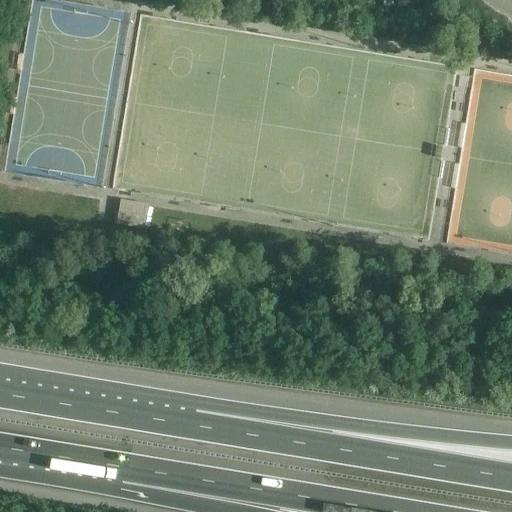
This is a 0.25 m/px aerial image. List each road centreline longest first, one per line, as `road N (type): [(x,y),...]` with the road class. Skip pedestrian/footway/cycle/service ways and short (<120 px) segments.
road 1 (motorway): [(511,479),(197,427)]
road 2 (motorway): [(511,444),(197,427)]
road 3 (motorway): [(106,464),(394,511)]
road 4 (motorway): [(197,427),(0,395)]
road 5 (motorway): [(106,464),(279,511)]
